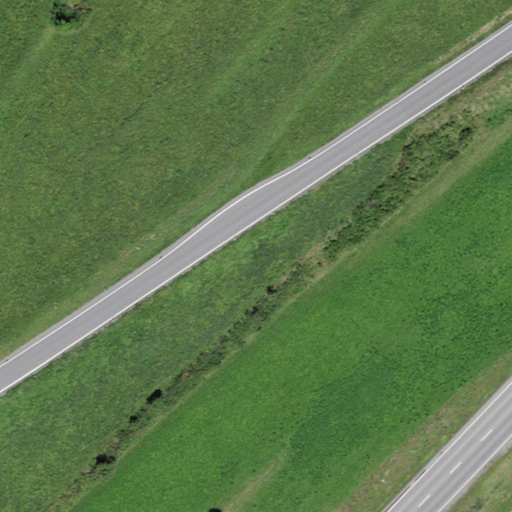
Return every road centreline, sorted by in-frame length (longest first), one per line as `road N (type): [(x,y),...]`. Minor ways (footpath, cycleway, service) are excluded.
road 1 (tertiary): [(511,34),(0,377)]
road 2 (primary): [(511,407),(412,511)]
